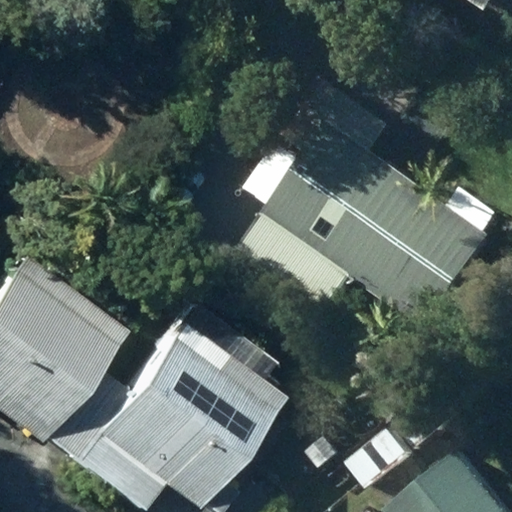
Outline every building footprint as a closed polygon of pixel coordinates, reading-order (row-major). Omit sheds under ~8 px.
[(511,0),(490,0),(511,14),(511,13),(511,0)] [(340,123),(243,263),(331,324),(359,284),(366,289),(369,284),(438,331),(504,237),(340,123)] [(0,415),(39,443),(42,440),(93,368),(120,329),(15,254),(0,275),(0,415)] [(93,368),(42,440),(141,510),(160,484),(198,510),(202,505),(211,511),(218,511),(234,490),(220,480),(278,398),(176,325),(128,393),(93,368)] [(449,385),(401,423),(421,449),(469,410),(449,385)] [(400,431),(356,465),(376,490),(420,456),(400,431)] [(395,511),(511,511),(511,505),(473,453),(395,511)]
